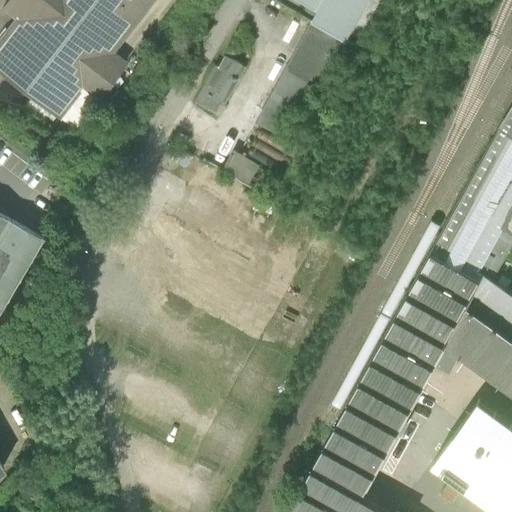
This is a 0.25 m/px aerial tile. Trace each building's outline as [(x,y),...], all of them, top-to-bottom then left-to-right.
[(156,0),(8,0),(1,10),(14,19),(0,38),(0,72),(61,118),(83,89),(100,101),(129,63),(116,53),(156,0)] [(311,22),(345,42),(368,0),(297,0),(317,11),(311,22)] [(261,126),(282,138),(328,54),(349,65),(358,50),(345,42),(311,22),(303,38),(309,41),(261,126)] [(244,67),(225,57),(219,69),(215,67),(195,102),(213,112),(220,101),(224,103),(244,67)] [(511,108),(500,129),(511,136),(511,108)] [(504,228),(504,225),(511,210),(511,136),(500,129),(434,251),(481,278),(484,273),(487,268),(489,262),(504,228)] [(231,154),(221,171),(258,192),(268,173),(257,170),(231,154)] [(0,210),(0,307),(43,235),(0,210)] [(511,233),(504,228),(489,262),(487,268),(484,273),(494,280),(511,243),(511,233)] [(434,251),(364,376),(414,402),(435,365),(445,347),(467,304),(481,278),(434,251)] [(481,278),(467,304),(511,336),(511,292),(494,280),(484,273),(481,278)] [(511,394),(511,336),(467,304),(445,347),(459,356),(511,394)] [(460,366),(459,356),(445,347),(435,365),(460,366)] [(353,511),(361,499),(414,402),(364,376),(288,511),(353,511)] [(464,484),(485,499),(511,463),(511,422),(479,399),(433,463),(453,477),(441,493),(451,500),(464,484)] [(511,511),(511,463),(485,499),(494,506),(489,511),(511,511)] [(384,511),(361,499),(353,511),(384,511)]
